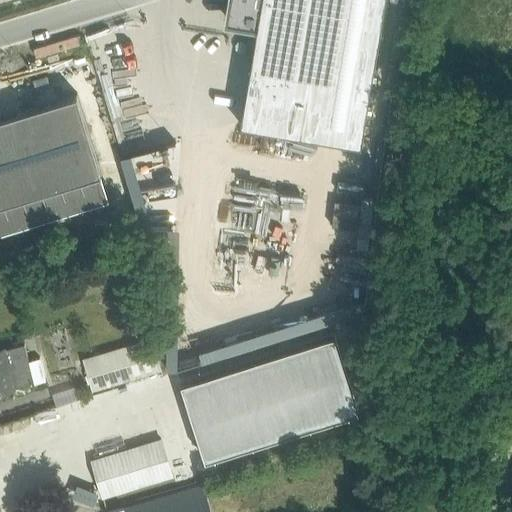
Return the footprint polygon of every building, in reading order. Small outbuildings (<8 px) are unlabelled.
[(236,0),(233,17),(261,22),(224,244),(345,265),(389,0),(236,0)] [(0,115),(0,201),(102,170),(78,92),(0,115)] [(162,337),(153,339),(153,338),(84,359),(93,390),(109,384),(111,390),(153,376),(152,372),(162,369),(156,349),(163,348),(162,337)] [(220,377),(246,459),(360,421),(334,340),(220,377)] [(14,387),(34,382),(30,364),(25,343),(0,348),(0,390),(7,389),(14,387)] [(450,389),(492,402),(500,374),(459,361),(453,382),(450,389)] [(438,415),(429,444),(464,455),(470,433),(482,436),(484,429),(438,415)] [(92,459),(103,495),(173,473),(162,437),(92,459)] [(1,483),(3,500),(0,500),(0,509),(37,505),(34,480),(1,483)] [(213,511),(204,482),(127,505),(108,511),(213,511)] [(467,498),(418,489),(414,511),(451,511),(453,505),(465,507),(467,498)]
